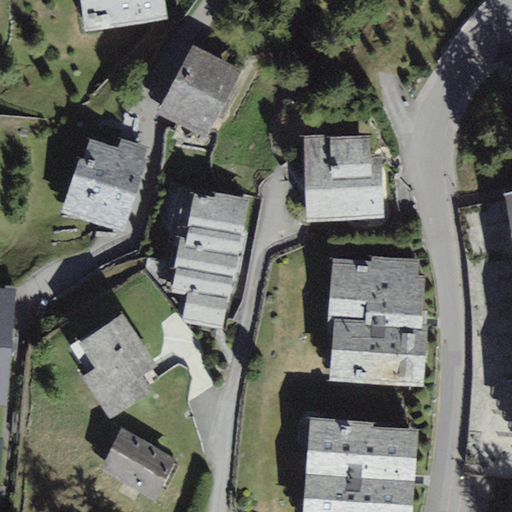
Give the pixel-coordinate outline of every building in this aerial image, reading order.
[(161,8),(159,0),(92,0),(95,18),(161,8)] [(152,110),(206,138),(241,70),(187,43),(152,110)] [(297,138),(299,223),(384,221),(382,136),(297,138)] [(151,150),(118,139),(115,146),(85,138),(78,156),(73,155),(55,212),(124,234),(151,150)] [(511,183),(453,193),(467,264),(471,389),(465,465),(511,470),(511,183)] [(170,261),(178,262),(174,284),(192,288),(187,315),(220,321),(230,266),(237,268),(243,232),(237,231),(242,201),(220,197),(220,202),(183,195),(170,261)] [(423,260),(322,255),(316,327),(322,327),(318,382),(425,388),(429,311),(424,310),(423,260)] [(14,287),(0,286),(0,406),(8,407),(14,287)] [(56,349),(103,423),(162,386),(115,312),(56,349)] [(409,511),(416,427),(300,418),(293,511),(409,511)] [(116,431),(92,474),(150,507),(175,464),(116,431)]
